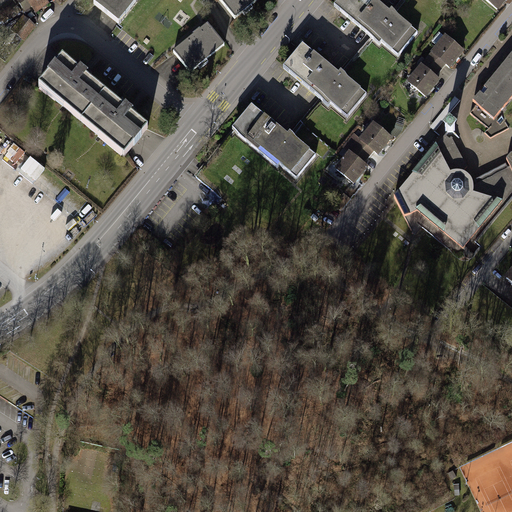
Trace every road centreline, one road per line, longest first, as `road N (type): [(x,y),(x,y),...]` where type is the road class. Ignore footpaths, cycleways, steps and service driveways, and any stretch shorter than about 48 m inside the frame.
road 1 (primary): [(0,329),(71,274),(198,124)]
road 2 (residential): [(331,238),(511,17)]
road 3 (primary): [(198,124),(72,25),(49,31),(0,93)]
road 4 (residential): [(198,124),(301,0)]
road 5 (residential): [(511,239),(427,341)]
